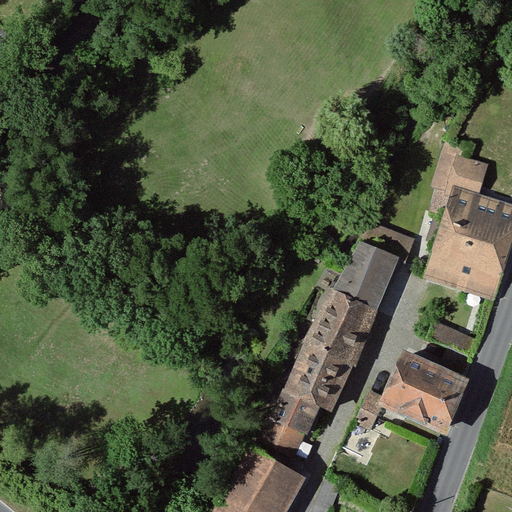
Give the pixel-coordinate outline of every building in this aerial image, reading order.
[(456,192),(475,199),(486,167),(455,156),(458,146),(449,143),(436,184),(441,186),(434,207),(450,212),(456,192)] [(444,229),(507,250),(511,234),(511,210),(475,199),(456,192),(450,212),(444,229)] [(379,222),(375,238),(413,249),(418,233),(379,222)] [(507,250),(444,229),(429,274),(492,295),(507,250)] [(333,289),(307,345),(348,364),(397,257),(361,241),(338,291),(333,289)] [(435,322),(427,339),(468,357),(476,340),(435,322)] [(327,409),(348,364),(307,345),(286,390),(319,405),(327,409)] [(406,352),(384,399),(444,427),(466,379),(406,352)] [(293,459),(319,405),(286,390),(273,417),(270,416),(256,442),(287,456),(293,459)] [(371,427),(384,399),(368,392),(356,420),(371,427)] [(256,442),(251,450),(281,467),(287,456),(256,442)] [(280,511),(300,478),(281,467),(251,450),(215,511),(280,511)] [(329,511),(339,487),(325,481),(313,511),(329,511)]
